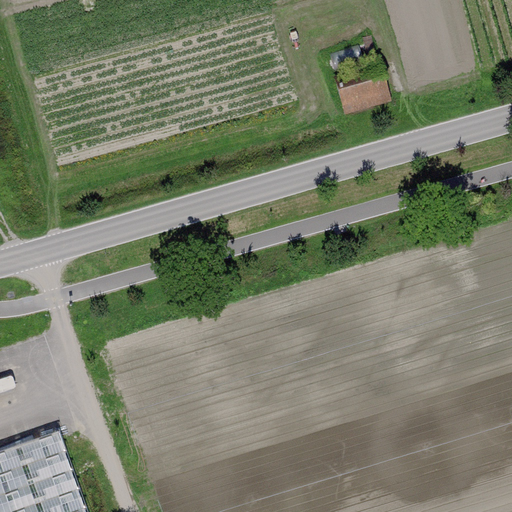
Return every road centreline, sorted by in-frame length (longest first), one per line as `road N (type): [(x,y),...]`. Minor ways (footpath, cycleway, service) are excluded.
road 1 (tertiary): [(0,264),(511,120)]
road 2 (track): [(55,299),(130,511)]
road 3 (track): [(60,247),(0,35)]
